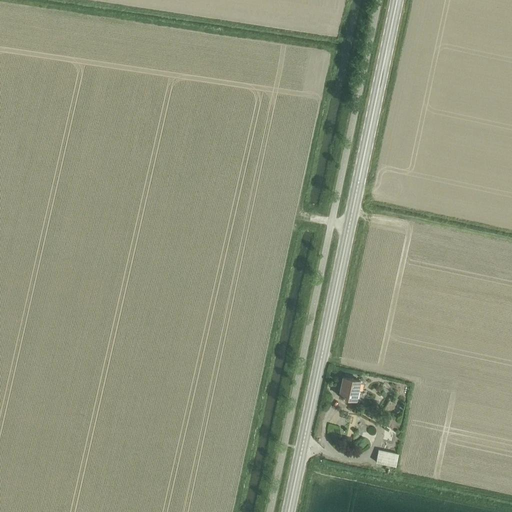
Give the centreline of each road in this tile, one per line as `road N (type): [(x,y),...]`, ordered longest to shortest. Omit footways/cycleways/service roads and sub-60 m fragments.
road 1 (secondary): [(288,511),(397,0)]
road 2 (track): [(352,209),(511,243)]
road 3 (track): [(340,359),(372,213)]
